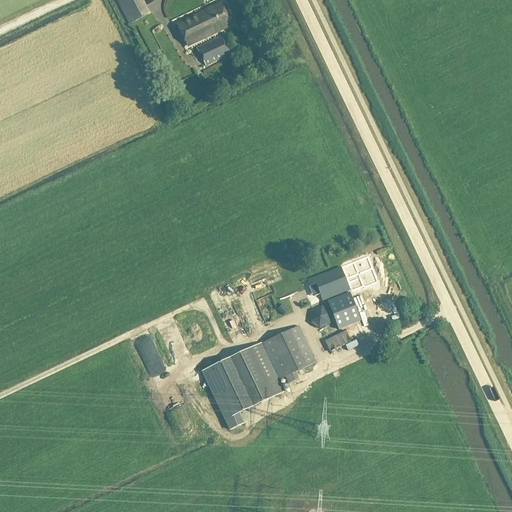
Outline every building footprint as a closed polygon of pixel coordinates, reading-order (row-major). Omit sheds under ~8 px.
[(148,14),(140,0),(116,0),(130,24),(148,14)] [(231,25),(220,4),(177,24),(188,46),(231,25)] [(230,55),(220,37),(196,49),(205,67),(230,55)] [(368,319),(357,292),(378,283),(368,258),(347,265),(284,291),(292,313),(352,290),(353,292),(327,302),(338,330),(368,319)] [(193,342),(200,339),(195,328),(199,326),(197,320),(185,325),(193,342)] [(409,321),(395,325),(398,333),(411,329),(409,321)] [(315,364),(298,327),(262,344),(229,359),(201,372),(229,431),(244,424),(239,415),(252,407),(284,392),(279,381),(285,378),(288,384),(298,380),(295,373),(315,364)] [(177,331),(163,336),(172,361),(186,357),(177,331)] [(140,349),(150,346),(147,333),(137,336),(140,349)]
